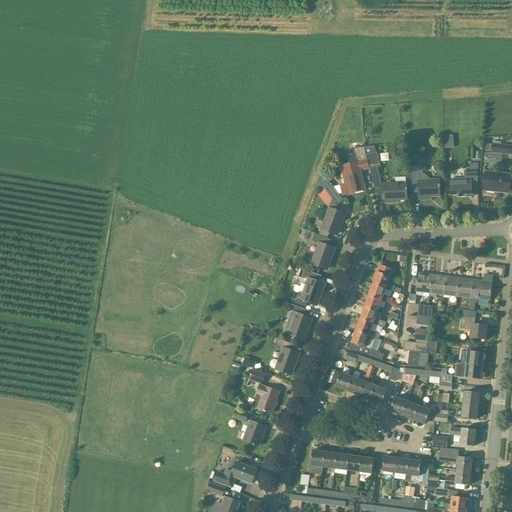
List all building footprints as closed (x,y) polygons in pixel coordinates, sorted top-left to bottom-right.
[(445,147),(454,147),(453,134),(445,134),(445,147)] [(491,153),(511,155),(511,145),(492,143),(492,144),(485,144),(485,151),(491,151),(491,153)] [(374,146),(365,147),(366,155),(375,153),(374,146)] [(365,147),(363,147),(352,148),(354,153),(348,155),(350,159),(348,160),(349,164),(341,166),(346,185),(343,186),(341,186),(343,195),(345,195),(364,190),(360,171),(370,169),(366,155),(365,147)] [(366,155),(370,169),(374,185),(382,185),(378,168),(381,167),(377,152),(375,153),(366,155)] [(472,197),(472,190),(478,190),(477,170),(479,170),(478,163),(470,164),(470,170),(464,170),(464,179),(450,180),(451,195),(458,194),(458,198),(472,197)] [(412,166),(412,168),(413,193),(419,193),(419,200),(427,200),(427,197),(440,196),(439,180),(423,180),(423,165),(412,166)] [(495,192),(509,193),(511,174),(486,171),(484,187),(495,189),(495,192)] [(325,190),(332,199),(339,194),(323,173),(317,189),(323,191),(325,190)] [(407,200),(406,183),(384,184),(385,203),(393,203),(393,200),(407,200)] [(337,206),(332,199),(329,208),(324,222),(317,219),(314,227),(321,230),(321,229),(336,235),(341,222),(342,222),(346,214),(336,210),(337,206)] [(311,264),(328,270),(336,249),(328,246),(330,239),(315,233),(312,240),(319,243),(311,264)] [(388,283),(390,277),(393,270),(381,265),(379,273),(378,272),(373,284),(386,289),(400,294),(402,290),(395,287),(395,286),(388,283)] [(318,274),(305,270),(302,276),(308,279),(301,300),(315,305),(320,292),(322,293),(325,284),(316,281),(318,274)] [(430,293),(431,288),(432,275),(418,273),(416,292),(430,293)] [(432,275),(431,288),(430,293),(444,295),(446,277),(432,275)] [(471,298),(470,311),(474,311),(476,299),(490,300),(493,276),(484,275),(483,281),(474,280),(473,288),(471,298)] [(446,277),(444,295),(458,296),(460,278),(446,277)] [(471,298),(473,288),(474,280),(460,278),(458,296),(471,298)] [(386,289),(373,284),(369,296),(382,301),(388,303),(390,297),(384,295),(386,289)] [(365,308),(377,312),(382,314),(384,309),(379,307),(382,301),(369,296),(365,308)] [(307,327),(309,327),(312,319),(307,317),(309,310),(292,304),(289,311),(296,313),(288,334),(303,340),(307,327)] [(418,308),(417,316),(431,318),(433,306),(425,305),(424,309),(418,308)] [(375,319),(377,312),(365,308),(360,319),(379,326),(385,328),(387,323),(380,321),(375,319)] [(474,311),(470,311),(463,310),(461,329),(471,330),(470,338),(486,340),(488,326),(475,324),(476,311),(474,311)] [(431,326),(431,318),(417,316),(417,324),(431,326)] [(360,319),(356,331),(375,338),(379,326),(360,319)] [(428,342),(429,331),(417,330),(415,340),(428,342)] [(356,351),(369,356),(369,355),(382,360),(384,354),(371,350),(375,338),(356,331),(352,343),(359,345),(356,351)] [(295,362),(297,362),(300,354),(294,351),(296,345),(279,339),(277,346),(283,348),(278,361),(276,359),(274,360),(272,361),(271,365),(271,367),(273,368),(290,374),(295,362)] [(427,353),(428,348),(428,344),(404,341),(403,350),(427,353)] [(355,363),(356,360),(358,355),(348,351),(346,360),(355,363)] [(468,352),(467,364),(483,366),(484,354),(468,352)] [(365,357),(358,355),(356,360),(363,363),(365,357)] [(372,360),(370,365),(374,367),(377,368),(379,362),(372,360)] [(483,366),(467,364),(457,363),(455,376),(481,379),(483,366)] [(389,372),(391,366),(384,364),(382,370),(389,372)] [(374,367),(370,365),(365,379),(369,381),(374,367)] [(396,381),(400,370),(393,367),(389,379),(396,381)] [(249,380),(262,385),(266,374),(252,369),(249,380)] [(405,372),(400,370),(396,381),(402,383),(405,374),(404,374),(405,372)] [(442,370),(441,378),(441,381),(452,382),(453,376),(447,375),(447,370),(442,370)] [(336,387),(347,391),(352,377),(341,373),(338,381),(336,387)] [(364,381),(352,377),(347,391),(359,395),(364,381)] [(364,381),(359,395),(371,399),(376,386),(364,381)] [(453,392),(454,384),(441,383),(440,390),(453,392)] [(258,408),(271,413),(279,392),(259,385),(256,393),(263,396),(258,408)] [(388,390),(376,386),(371,399),(382,404),(388,390)] [(465,392),(463,404),(478,406),(480,394),(465,392)] [(439,394),(438,401),(443,402),(449,403),(450,394),(444,393),(443,395),(439,394)] [(390,411),(402,415),(407,401),(395,397),(390,411)] [(419,406),(407,401),(402,415),(414,420),(419,406)] [(441,414),(443,402),(438,401),(435,421),(448,423),(449,415),(441,414)] [(477,419),(478,406),(463,404),(463,411),(458,410),(457,416),(477,419)] [(430,410),(419,406),(414,420),(425,424),(430,410)] [(233,419),(246,423),(249,414),(236,410),(233,419)] [(244,440),(259,446),(266,427),(251,421),(244,440)] [(451,428),(451,435),(462,436),(461,445),(474,446),(476,430),(451,428)] [(432,446),(447,448),(448,437),(433,436),(432,446)] [(458,463),(457,470),(471,472),(473,459),(459,458),(459,450),(440,448),(439,460),(458,463)] [(323,467),(325,452),(313,450),(310,473),(322,475),(323,467)] [(338,454),(325,452),(323,467),(335,468),(338,454)] [(338,454),(335,468),(348,470),(350,455),(338,454)] [(362,457),(350,455),(348,470),(360,472),(362,457)] [(382,471),(395,473),(397,458),(384,456),(382,471)] [(362,457),(360,472),(372,474),(374,459),(362,457)] [(397,458),(395,473),(407,474),(406,481),(409,460),(397,458)] [(406,481),(428,484),(429,475),(429,470),(420,469),(422,461),(409,460),(406,481)] [(215,481),(229,487),(233,476),(252,483),(257,469),(236,462),(233,471),(227,469),(225,474),(218,472),(215,481)] [(471,472),(457,470),(456,478),(446,477),(445,485),(450,485),(456,486),(456,483),(470,485),(471,472)] [(302,474),(301,484),(309,484),(309,475),(302,474)] [(428,484),(428,487),(449,490),(450,485),(445,485),(439,484),(440,477),(429,475),(428,484)] [(206,491),(223,497),(226,488),(210,482),(206,491)] [(449,490),(428,487),(427,494),(436,495),(450,497),(451,490),(449,490)] [(366,496),(365,502),(372,503),(373,492),(366,491),(366,496)] [(225,497),(222,506),(216,503),(212,511),(236,511),(240,502),(225,497)] [(471,500),(468,499),(452,497),(452,504),(446,504),(445,510),(451,510),(467,511),(467,506),(470,506),(471,500)]
